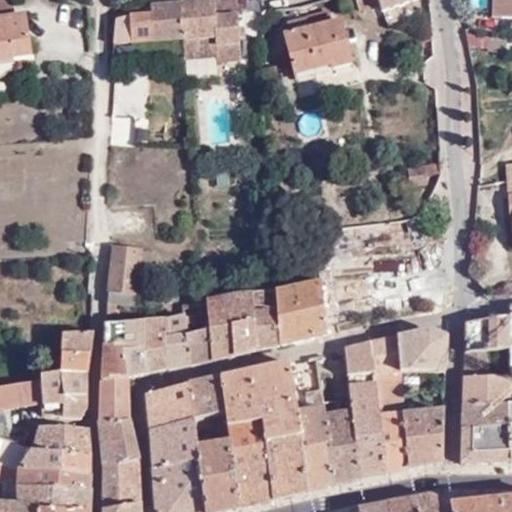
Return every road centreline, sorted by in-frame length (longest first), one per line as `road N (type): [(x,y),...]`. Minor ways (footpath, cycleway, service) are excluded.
road 1 (residential): [(149,511),(138,389),(455,314)]
road 2 (residential): [(93,426),(98,17)]
road 3 (residential): [(455,314),(460,229),(443,0)]
road 4 (residential): [(511,480),(413,486),(307,511)]
road 5 (unknown): [(450,70),(294,96)]
